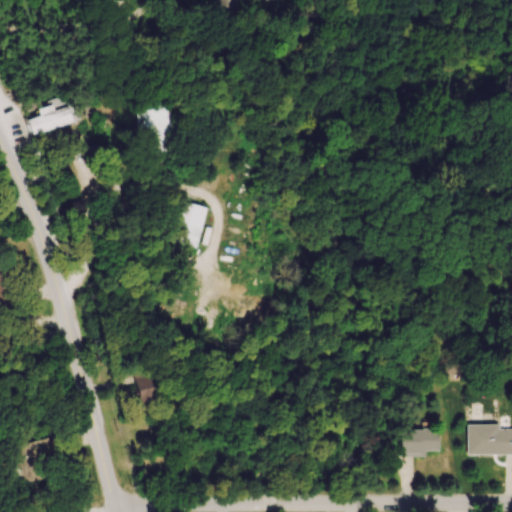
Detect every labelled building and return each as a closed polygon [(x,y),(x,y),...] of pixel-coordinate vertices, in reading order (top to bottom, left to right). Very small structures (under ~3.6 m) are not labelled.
[(215,0),(215,9),(238,9),(238,0),(215,0)] [(136,97),(141,159),(175,157),(171,95),(136,97)] [(81,121),(73,96),(50,103),(53,112),(26,121),(31,137),(81,121)] [(100,118),(100,98),(86,98),(86,118),(100,118)] [(208,210),(177,202),(167,243),(197,251),(208,210)] [(0,316),(13,314),(3,267),(0,268),(0,316)] [(158,400),(150,371),(133,376),(141,405),(158,400)] [(468,456),(511,456),(511,430),(500,430),(500,427),(468,427),(468,456)] [(439,431),(401,431),(401,456),(439,456),(439,431)] [(26,483),(46,482),(45,457),(24,458),(26,483)]
